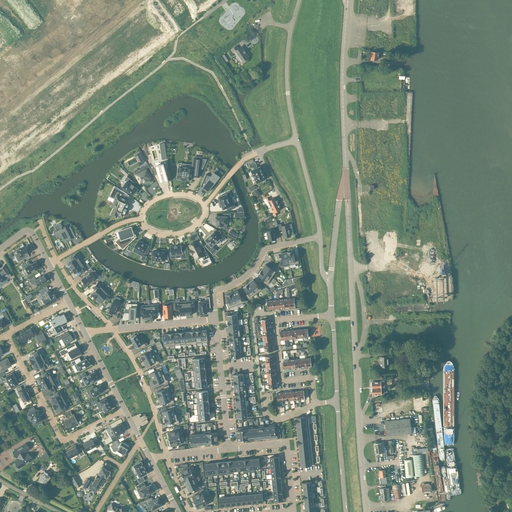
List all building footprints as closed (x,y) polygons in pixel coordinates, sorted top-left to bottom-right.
[(236,46),(231,50),(233,53),(234,52),(241,62),(248,57),(241,47),(238,49),(236,46)] [(177,178),(182,179),(182,180),(186,180),(186,179),(190,180),(191,180),(191,179),(191,176),(192,176),(199,177),(200,168),(202,169),(206,159),(201,159),(202,157),(195,157),(193,169),(192,169),(187,168),(187,167),(183,167),(183,168),(179,167),(178,167),(178,168),(177,178)] [(255,161),(249,164),(251,168),(253,167),(254,169),(251,170),(257,183),(266,179),(260,166),(257,167),(256,166),(257,165),(255,161)] [(165,162),(155,164),(160,183),(165,182),(168,181),(169,181),(168,179),(170,178),(169,171),(167,163),(166,163),(165,162)] [(140,172),(136,174),(137,177),(136,177),(139,181),(140,182),(140,183),(144,180),(145,181),(148,180),(148,179),(152,177),(151,175),(152,174),(148,164),(140,168),(141,168),(142,171),(140,172)] [(206,174),(201,187),(205,189),(206,189),(208,191),(206,193),(207,193),(223,173),(220,176),(214,172),(211,176),(206,174)] [(126,181),(122,187),(125,189),(124,189),(129,193),(129,192),(133,195),(135,193),(138,189),(131,184),(133,181),(127,177),(125,180),(126,181)] [(110,196),(115,199),(114,201),(113,203),(111,206),(114,207),(111,215),(117,217),(118,214),(123,216),(125,212),(125,213),(125,212),(127,209),(131,201),(128,199),(130,196),(115,186),(110,196)] [(257,189),(251,193),(255,199),(261,195),(257,189)] [(235,208),(233,203),(230,204),(228,197),(231,196),(229,192),(222,194),(223,195),(219,197),(219,196),(218,197),(218,198),(218,197),(220,201),(219,201),(220,202),(221,204),(220,204),(221,205),(223,208),(222,209),(223,209),(224,209),(223,209),(226,208),(227,211),(235,208)] [(271,207),(278,204),(274,197),(270,200),(269,197),(263,199),(265,203),(268,201),(271,207)] [(281,210),(278,204),(271,207),(274,213),(273,213),(275,216),(277,214),(276,212),(281,210)] [(216,221),(217,221),(217,226),(219,226),(220,226),(223,226),(223,224),(227,224),(227,217),(231,217),(231,214),(224,214),(224,217),(216,217),(216,221)] [(57,224),(53,226),(53,227),(54,226),(56,231),(55,231),(54,232),(56,236),(57,238),(59,237),(60,236),(61,236),(62,237),(63,239),(64,241),(64,242),(65,242),(64,241),(66,240),(66,241),(70,239),(74,236),(75,237),(70,226),(70,227),(70,226),(67,228),(66,226),(64,227),(62,228),(61,227),(59,223),(57,225),(57,224)] [(281,224),(278,224),(279,230),(282,230),(284,238),(291,236),(288,225),(282,226),(281,224)] [(134,235),(134,234),(135,234),(134,231),(134,230),(132,231),(131,227),(118,231),(121,238),(117,242),(123,248),(122,249),(123,249),(133,240),(132,239),(132,240),(130,238),(133,235),(134,235)] [(278,234),(277,227),(270,228),(270,230),(266,230),(268,241),(276,239),(275,235),(278,234)] [(230,230),(228,234),(235,239),(238,234),(230,230)] [(208,237),(205,240),(208,243),(205,246),(210,251),(213,248),(211,246),(219,239),(221,242),(225,239),(220,233),(217,236),(213,232),(210,235),(208,237)] [(139,240),(134,247),(144,253),(143,254),(146,256),(149,251),(146,249),(149,245),(139,240)] [(192,254),(193,254),(196,259),(207,253),(209,257),(204,247),(201,248),(197,241),(193,243),(193,242),(190,244),(189,245),(191,249),(189,249),(192,254)] [(17,251),(18,254),(15,256),(18,262),(29,256),(27,253),(31,251),(30,248),(29,248),(27,245),(20,249),(20,248),(19,249),(17,251)] [(171,252),(169,253),(170,259),(175,258),(175,254),(180,254),(181,257),(181,259),(187,258),(185,245),(182,246),(181,245),(177,246),(176,246),(177,246),(175,246),(174,246),(170,247),(171,252)] [(154,262),(159,262),(159,260),(164,260),(164,259),(165,253),(165,252),(153,251),(152,259),(155,260),(154,262)] [(299,263),(298,257),(295,258),(293,251),(287,252),(290,265),(296,264),(299,263)] [(283,266),(290,265),(287,252),(281,253),(282,260),(279,261),(280,267),(283,266)] [(72,260),(67,264),(68,265),(68,266),(69,266),(70,268),(70,269),(82,261),(81,261),(80,262),(77,257),(78,256),(76,253),(71,257),(72,260)] [(82,261),(70,269),(74,273),(78,270),(80,273),(89,267),(87,264),(85,265),(82,261)] [(28,262),(21,266),(23,269),(25,267),(28,273),(38,268),(37,266),(38,265),(36,262),(30,265),(28,262)] [(278,270),(273,266),(271,269),(265,264),(262,269),(272,277),(278,270)] [(0,287),(4,284),(2,281),(3,280),(4,280),(6,279),(6,280),(12,276),(9,273),(10,272),(4,265),(0,267),(0,287)] [(93,271),(91,268),(85,273),(87,275),(85,276),(81,280),(81,281),(83,284),(84,283),(86,286),(96,278),(92,272),(93,271)] [(259,270),(258,273),(259,273),(258,274),(264,279),(262,281),(267,285),(272,277),(262,269),(260,271),(259,270)] [(37,286),(47,281),(44,275),(36,279),(34,276),(29,279),(32,284),(35,283),(37,286)] [(264,288),(260,283),(258,285),(253,279),(248,283),(256,294),(264,288)] [(95,289),(90,294),(93,297),(94,297),(95,298),(104,289),(98,282),(93,287),(95,289)] [(252,297),(251,296),(256,293),(256,294),(248,283),(247,284),(246,283),(243,285),(244,286),(243,287),(248,293),(246,295),(249,299),(252,297)] [(45,287),(38,291),(38,292),(39,293),(40,295),(45,293),(47,298),(43,300),(44,303),(45,304),(45,305),(53,301),(57,299),(56,299),(54,295),(52,295),(50,292),(49,290),(49,291),(46,287),(47,287),(46,286),(45,287)] [(104,289),(95,298),(96,299),(96,300),(99,303),(104,298),(106,300),(111,295),(104,289)] [(238,290),(232,293),(237,305),(246,302),(244,296),(241,297),(238,290)] [(232,293),(226,295),(229,302),(226,303),(229,309),(237,305),(232,293)] [(210,306),(209,297),(205,297),(205,300),(199,301),(200,314),(207,313),(206,306),(210,306)] [(186,315),(185,301),(179,302),(179,299),(175,299),(176,309),(180,309),(181,316),(185,316),(185,315),(186,315)] [(110,308),(108,312),(112,313),(115,314),(117,308),(120,309),(122,304),(113,300),(112,304),(111,304),(109,307),(110,308)] [(191,301),(185,301),(186,315),(187,315),(189,315),(190,315),(192,314),(192,308),(195,307),(194,300),(191,301)] [(171,304),(163,305),(164,317),(173,316),(172,310),(175,310),(174,301),(171,301),(171,304)] [(122,320),(135,319),(135,314),(137,314),(137,304),(127,304),(126,308),(129,308),(129,313),(124,313),(122,320)] [(159,304),(149,305),(151,318),(152,318),(152,319),(157,318),(156,312),(159,312),(159,304)] [(149,305),(140,306),(141,313),(144,312),(145,319),(151,318),(149,305)] [(2,318),(0,319),(0,328),(5,325),(3,321),(5,320),(6,321),(9,319),(5,312),(2,314),(4,317),(2,318)] [(67,323),(65,320),(66,319),(65,317),(63,314),(59,316),(58,315),(57,316),(55,317),(54,317),(55,318),(51,321),(57,333),(54,335),(64,330),(64,329),(63,330),(61,326),(67,323)] [(46,339),(41,330),(35,333),(34,329),(31,330),(30,329),(17,335),(21,343),(36,335),(40,342),(46,339)] [(68,331),(55,338),(57,341),(61,339),(64,344),(73,340),(70,334),(69,335),(68,331)] [(132,337),(131,338),(133,342),(132,342),(134,346),(135,345),(136,348),(139,346),(141,348),(146,345),(142,338),(139,340),(136,335),(135,335),(135,334),(131,336),(132,337)] [(70,345),(59,351),(61,355),(65,353),(68,359),(71,358),(78,354),(80,353),(81,353),(78,347),(72,349),(70,345)] [(141,356),(140,357),(141,360),(142,359),(143,361),(155,355),(151,346),(148,348),(146,349),(147,352),(143,354),(140,355),(141,356)] [(42,358),(40,353),(41,352),(40,349),(34,352),(35,355),(29,359),(32,364),(42,358)] [(155,355),(143,361),(146,366),(153,363),(154,366),(157,364),(159,363),(155,355)] [(0,375),(6,373),(4,369),(11,365),(7,357),(0,360),(0,375)] [(42,358),(32,364),(33,365),(32,366),(34,369),(41,366),(42,369),(48,366),(46,363),(45,363),(42,358)] [(71,362),(73,366),(74,365),(77,371),(79,370),(80,371),(83,369),(82,368),(89,365),(88,362),(87,362),(85,359),(79,362),(77,359),(71,362)] [(150,374),(149,375),(150,377),(151,377),(152,379),(165,374),(161,365),(155,368),(156,370),(150,373),(150,374)] [(44,376),(38,379),(41,385),(53,378),(49,370),(43,373),(44,376)] [(89,374),(86,376),(84,373),(78,376),(80,379),(81,379),(85,385),(96,379),(95,376),(93,372),(89,374)] [(2,376),(0,377),(0,378),(2,382),(7,379),(11,387),(18,383),(12,373),(5,377),(3,378),(2,376)] [(153,381),(152,381),(153,384),(154,384),(155,385),(162,382),(163,384),(165,384),(167,383),(168,382),(165,374),(152,379),(153,380),(153,381)] [(53,378),(41,385),(42,387),(43,388),(44,390),(50,387),(51,390),(57,387),(53,378)] [(372,385),(372,388),(384,388),(384,380),(381,380),(381,381),(372,382),(371,383),(371,385),(372,385)] [(92,385),(86,388),(90,397),(103,391),(102,389),(103,389),(100,384),(93,387),(92,385)] [(170,388),(168,385),(163,387),(164,389),(157,392),(157,393),(156,393),(157,396),(158,396),(158,398),(170,394),(168,389),(170,388)] [(28,394),(27,392),(26,392),(25,388),(22,389),(20,387),(16,389),(23,402),(30,398),(28,395),(28,394)] [(56,396),(49,400),(51,403),(52,403),(52,405),(64,398),(60,390),(54,393),(56,396)] [(277,394),(274,394),(275,397),(277,396),(277,401),(283,401),(282,392),(277,393),(277,394)] [(174,403),(171,394),(170,394),(158,398),(160,404),(168,401),(169,404),(174,403)] [(64,398),(52,405),(53,406),(55,410),(61,407),(63,410),(69,407),(64,398)] [(98,402),(100,406),(101,406),(105,412),(111,409),(106,398),(98,402)] [(177,414),(175,405),(169,406),(170,409),(162,411),(164,417),(177,414)] [(36,410),(35,410),(33,407),(26,410),(28,414),(27,414),(30,419),(32,418),(35,423),(41,419),(38,415),(40,414),(38,410),(37,411),(36,410)] [(68,419),(63,421),(66,427),(72,424),(73,427),(78,424),(73,414),(72,414),(70,411),(64,414),(66,418),(67,417),(68,419)] [(177,414),(164,417),(166,423),(173,422),(174,424),(179,423),(177,414)] [(385,421),(386,436),(411,433),(410,418),(385,421)] [(110,429),(113,434),(114,436),(111,438),(112,441),(118,437),(117,435),(124,431),(120,424),(110,429)] [(168,433),(169,439),(180,436),(178,431),(180,430),(179,426),(174,428),(174,431),(168,433)] [(181,443),(180,436),(169,439),(171,445),(181,443)] [(83,443),(86,450),(95,446),(96,448),(99,446),(96,441),(93,442),(91,439),(83,443)] [(122,442),(121,441),(118,443),(117,440),(111,442),(113,445),(111,446),(113,451),(116,450),(123,454),(128,446),(121,442),(122,442)] [(375,444),(377,457),(386,456),(385,443),(383,443),(375,444)] [(25,444),(13,451),(16,457),(18,456),(19,459),(17,460),(21,466),(31,460),(27,454),(26,455),(24,452),(28,450),(25,444)] [(80,457),(84,454),(81,448),(77,450),(75,447),(66,451),(69,458),(78,453),(80,457)] [(422,454),(412,455),(415,476),(425,475),(422,454)] [(412,459),(405,460),(406,477),(414,476),(412,459)] [(141,461),(133,465),(140,477),(141,478),(138,480),(139,483),(145,480),(143,476),(148,473),(141,461)] [(181,471),(183,476),(195,471),(193,466),(181,471)] [(87,478),(83,485),(87,487),(88,486),(97,491),(98,488),(100,485),(102,485),(103,482),(103,480),(105,477),(106,478),(109,472),(107,470),(105,469),(102,467),(101,468),(100,468),(98,471),(99,472),(98,473),(99,473),(98,475),(97,474),(95,478),(96,478),(93,483),(91,481),(87,478)] [(42,484),(43,484),(50,475),(50,474),(50,473),(49,472),(48,472),(47,472),(46,473),(44,471),(38,480),(41,482),(41,483),(41,484),(42,484)] [(195,471),(183,476),(185,481),(196,477),(196,476),(194,477),(192,473),(195,471)] [(70,478),(74,486),(75,485),(79,483),(80,483),(75,475),(70,478)] [(198,482),(196,477),(185,481),(187,486),(198,482)] [(196,483),(198,482),(187,486),(189,491),(198,488),(196,483)] [(422,487),(421,487),(421,490),(423,492),(429,492),(431,492),(431,483),(428,483),(423,483),(422,487)] [(142,497),(155,490),(153,487),(152,488),(151,485),(144,488),(142,484),(136,486),(142,497)] [(399,485),(392,486),(394,499),(400,498),(399,485)] [(197,490),(199,493),(192,496),(195,502),(207,497),(203,488),(197,490)] [(144,501),(143,502),(144,506),(145,505),(146,507),(150,505),(152,509),(162,504),(159,497),(153,501),(151,497),(149,498),(144,501)] [(209,503),(207,497),(195,502),(197,508),(209,503)]
